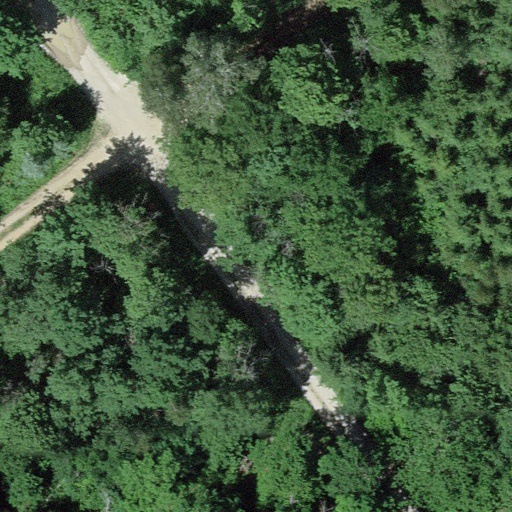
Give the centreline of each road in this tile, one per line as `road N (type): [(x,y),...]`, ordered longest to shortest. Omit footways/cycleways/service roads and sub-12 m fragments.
road 1 (track): [(417,511),(40,0)]
road 2 (track): [(328,0),(0,237)]
